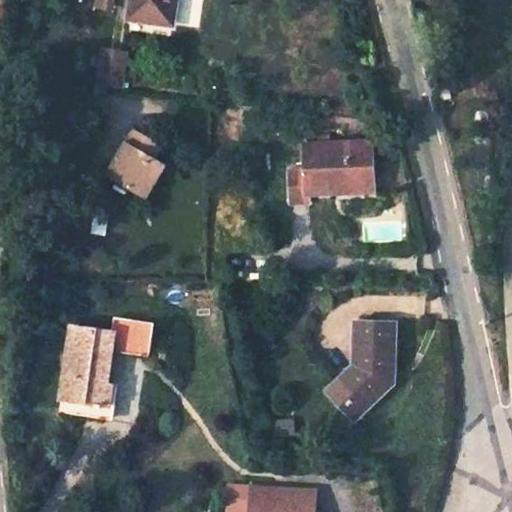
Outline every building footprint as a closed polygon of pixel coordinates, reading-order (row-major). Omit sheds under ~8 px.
[(94,0),(93,10),(115,12),(115,0),(94,0)] [(133,0),(131,14),(181,22),(184,0),(133,0)] [(122,43),(96,41),(91,81),(117,84),(122,43)] [(125,127),(97,178),(139,201),(159,165),(149,160),(157,145),(125,127)] [(371,143),(302,146),(302,173),(288,174),(289,208),(309,206),(309,196),(332,195),(331,178),(373,176),(371,143)] [(331,178),(332,195),(373,193),(373,176),(331,178)] [(76,317),(64,395),(113,404),(121,345),(161,351),(166,315),(127,310),(124,324),(76,317)] [(359,366),(332,399),(348,413),(354,405),(368,418),(397,383),(396,325),(359,323),(359,366)] [(354,405),(348,413),(362,425),(368,418),(354,405)] [(250,489),(249,511),(313,511),(315,492),(250,489)]
